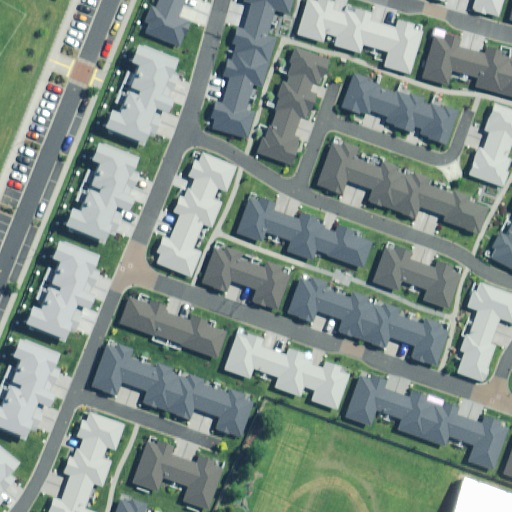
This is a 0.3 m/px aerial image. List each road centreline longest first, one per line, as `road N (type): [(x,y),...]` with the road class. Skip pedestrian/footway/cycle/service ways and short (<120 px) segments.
road 1 (residential): [(127,271),(495,399)]
road 2 (residential): [(0,273),(110,0)]
road 3 (residential): [(297,191),(511,281)]
road 4 (residential): [(470,110),(457,148),(442,158),(324,119)]
road 5 (residential): [(182,132),(127,271)]
road 6 (residential): [(213,444),(75,394)]
road 7 (residential): [(223,0),(182,132)]
road 8 (residential): [(75,394),(127,271)]
road 9 (residential): [(17,511),(75,394)]
road 10 (residential): [(182,132),(297,191)]
road 11 (residential): [(511,35),(392,0)]
